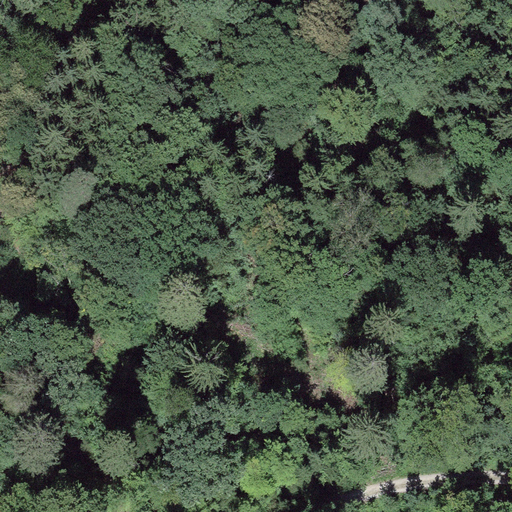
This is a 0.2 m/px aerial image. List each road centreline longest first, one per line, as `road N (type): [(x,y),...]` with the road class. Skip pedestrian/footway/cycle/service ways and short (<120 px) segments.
road 1 (track): [(0,35),(69,47),(221,49),(372,0)]
road 2 (track): [(304,511),(330,498),(425,477),(511,477)]
